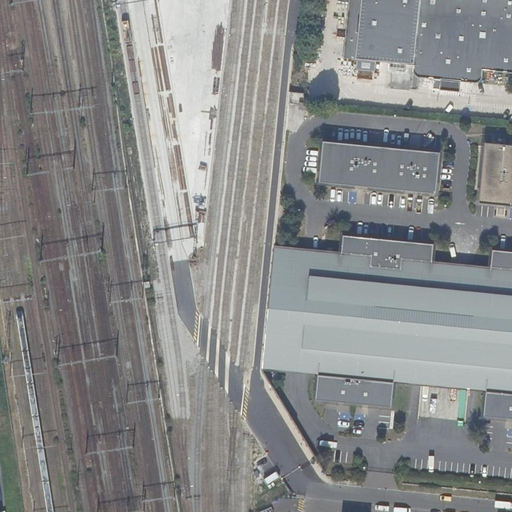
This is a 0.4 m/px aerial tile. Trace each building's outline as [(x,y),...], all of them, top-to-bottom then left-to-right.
[(322,0),(313,0),(313,6),(311,18),(321,19),(322,0)] [(416,66),(415,69),(415,72),(416,75),(419,77),(422,79),(425,80),(476,84),(480,83),(483,79),(483,71),(511,73),(511,63),(509,64),(511,41),(511,0),(349,0),(344,60),(416,66)] [(436,195),(439,153),(320,140),(316,181),(436,195)] [(511,147),(485,144),(479,204),(511,206),(511,147)] [(340,254),(274,247),(262,369),(296,371),(316,373),(313,399),(389,406),(392,381),(483,390),(481,416),(511,418),(511,250),(492,248),(490,268),(430,263),(432,242),(342,233),(340,254)]
